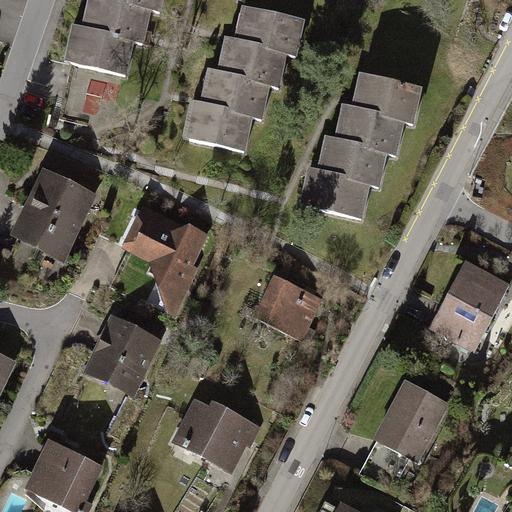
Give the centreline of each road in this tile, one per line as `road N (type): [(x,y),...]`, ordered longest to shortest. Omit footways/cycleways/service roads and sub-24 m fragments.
road 1 (residential): [(272,511),(436,196)]
road 2 (residential): [(436,196),(511,52)]
road 3 (residential): [(57,331),(0,456)]
road 4 (residential): [(0,123),(42,0)]
